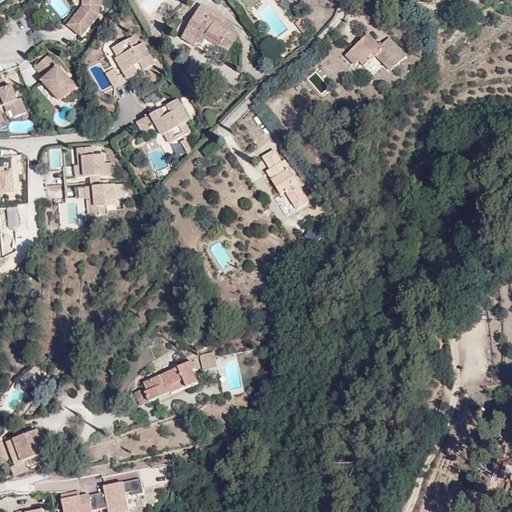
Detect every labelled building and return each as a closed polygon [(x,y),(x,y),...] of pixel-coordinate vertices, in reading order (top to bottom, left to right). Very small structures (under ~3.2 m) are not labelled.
[(100,0),(84,0),(88,5),(70,24),(86,36),(100,0)] [(253,21),(204,2),(187,36),(242,63),(253,21)] [(378,30),(349,51),(381,94),(422,66),(378,30)] [(122,91),(160,64),(145,37),(104,61),(122,91)] [(43,77),(57,64),(48,54),(34,67),(43,77)] [(77,79),(59,65),(43,77),(65,97),(77,79)] [(32,105),(20,88),(0,92),(0,118),(1,119),(32,105)] [(191,116),(197,113),(186,95),(180,98),(191,116)] [(194,137),(175,99),(134,119),(146,158),(194,137)] [(282,142),(262,167),(294,216),(315,194),(282,142)] [(59,149),(50,150),(51,167),(60,167),(59,149)] [(80,154),(79,178),(117,172),(112,157),(80,154)] [(1,193),(15,192),(13,168),(0,168),(0,186),(1,186),(1,193)] [(123,186),(89,190),(91,219),(130,208),(123,186)] [(260,212),(238,235),(259,273),(286,246),(260,212)] [(308,231),(305,238),(317,243),(320,236),(308,231)] [(203,371),(217,367),(214,352),(199,355),(203,371)] [(194,358),(141,383),(148,408),(209,385),(194,358)] [(44,424),(5,442),(24,469),(55,454),(44,424)] [(109,511),(129,511),(126,495),(143,491),(141,478),(103,486),(104,492),(91,495),(94,510),(108,507),(109,511)] [(60,494),(63,511),(92,511),(88,489),(60,494)]
